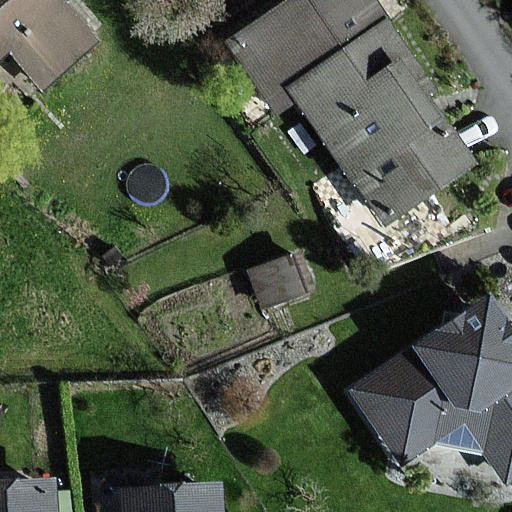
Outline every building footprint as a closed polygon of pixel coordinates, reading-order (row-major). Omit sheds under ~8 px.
[(0,0),(0,46),(10,38),(45,77),(90,37),(61,4),(64,0),(0,0)] [(371,0),(299,0),(236,43),(280,107),(298,94),(385,219),(468,162),(431,108),(412,81),(422,74),(371,0)] [(511,477),(511,325),(490,294),(353,387),(402,459),(467,415),(510,478),(511,477)] [(54,511),(52,483),(0,486),(0,511),(54,511)] [(220,511),(219,486),(125,492),(125,511),(220,511)]
